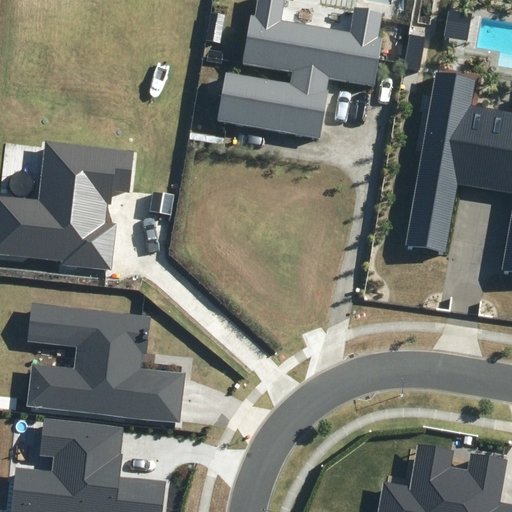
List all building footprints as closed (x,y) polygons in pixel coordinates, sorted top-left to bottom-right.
[(215,121),(320,139),(330,78),(374,86),(382,37),(377,37),(382,12),(354,7),(350,31),(281,19),(284,0),(257,0),(255,15),(251,14),(242,63),(292,72),(290,82),(224,71),(215,121)] [(511,211),(502,271),(511,273),(511,113),(469,106),(474,79),(432,72),(402,249),(445,256),(458,183),(511,192),(511,211)] [(130,192),(135,152),(47,142),(40,201),(0,196),(0,253),(62,261),(62,264),(111,270),(116,223),(106,222),(110,189),(130,192)] [(147,354),(151,315),(30,301),(25,343),(75,349),(73,367),(32,363),(27,406),(180,423),(185,373),(140,368),(142,353),(147,354)] [(124,427),(45,418),(41,455),(56,456),(54,474),(19,470),(14,511),(160,511),(164,482),(120,477),(123,454),(121,453),(124,427)] [(376,511),(511,511),(511,503),(501,502),(508,459),(470,453),(467,469),(451,467),(454,450),(417,444),(410,487),(382,482),(376,511)]
